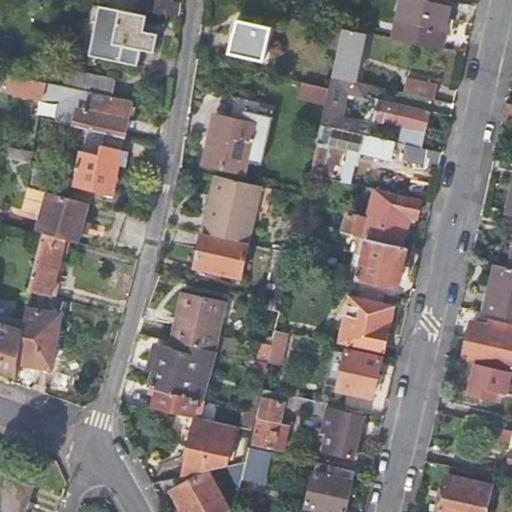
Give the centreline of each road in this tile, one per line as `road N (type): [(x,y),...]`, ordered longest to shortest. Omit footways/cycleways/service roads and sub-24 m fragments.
road 1 (residential): [(387,511),(504,0)]
road 2 (residential): [(195,0),(173,148),(97,442)]
